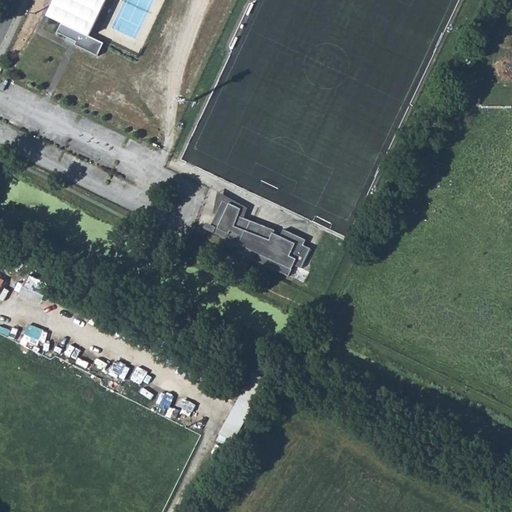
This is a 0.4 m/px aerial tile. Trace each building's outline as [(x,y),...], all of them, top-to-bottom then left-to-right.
[(108,0),(56,0),(49,17),(62,23),(58,33),(68,37),(77,42),(76,45),(99,56),(102,48),(105,43),(91,37),(108,0)] [(239,216),(245,218),(248,208),(218,192),(214,214),(217,215),(224,201),(242,209),(239,216)] [(304,245),(307,240),(284,229),(281,237),(274,234),(276,230),(245,218),(239,216),(242,209),(224,201),(217,215),(212,225),(212,226),(230,234),(227,239),(226,241),(238,247),(236,251),(290,276),(295,265),(302,268),(310,248),(304,245)] [(212,226),(212,225),(207,222),(205,228),(227,239),(230,234),(212,226)] [(50,285),(29,275),(24,286),(45,296),(50,285)] [(45,296),(24,286),(23,289),(21,294),(41,304),(45,296)] [(246,392),(221,435),(235,443),(263,394),(270,382),(256,374),(246,392)]
